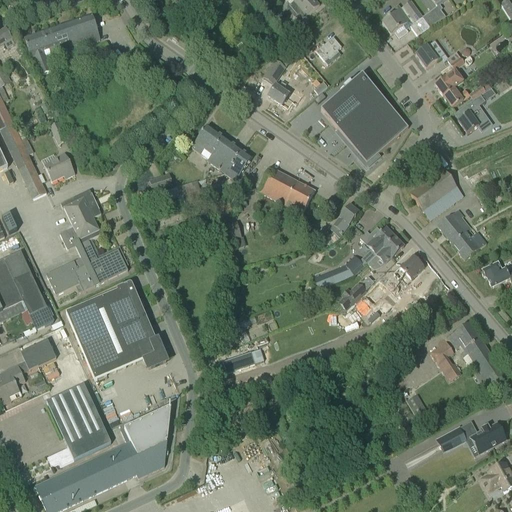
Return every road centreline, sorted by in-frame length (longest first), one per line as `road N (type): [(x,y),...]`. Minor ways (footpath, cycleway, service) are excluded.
road 1 (unclassified): [(119,511),(183,472),(195,377),(120,205),(119,182),(128,162),(213,85)]
road 2 (residential): [(379,204),(428,130),(350,12)]
road 3 (tertiary): [(379,204),(213,85)]
road 4 (tertiary): [(511,348),(421,240),(379,204)]
road 5 (tertiary): [(213,85),(155,45),(122,0)]
